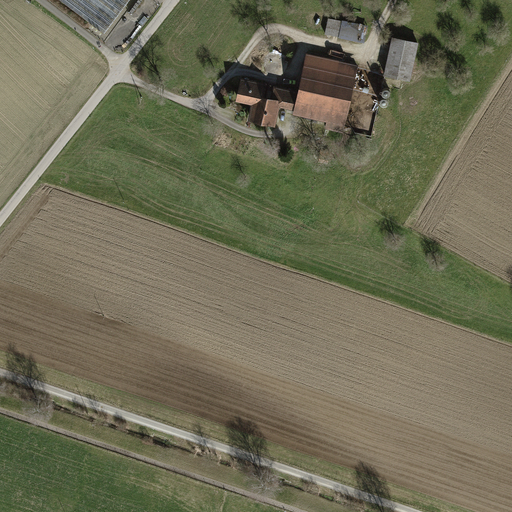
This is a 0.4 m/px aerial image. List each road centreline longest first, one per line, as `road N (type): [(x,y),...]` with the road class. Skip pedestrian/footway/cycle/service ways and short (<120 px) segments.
road 1 (track): [(0,371),(413,511)]
road 2 (unknown): [(0,410),(301,511)]
road 3 (residential): [(174,0),(0,220)]
road 4 (track): [(118,72),(200,109),(231,73),(288,77),(309,46)]
road 5 (track): [(200,109),(257,133),(337,140),(353,103)]
road 6 (track): [(324,136),(328,151),(352,170),(376,162),(390,121),(353,103)]
road 7 (track): [(309,46),(368,57),(393,0)]
